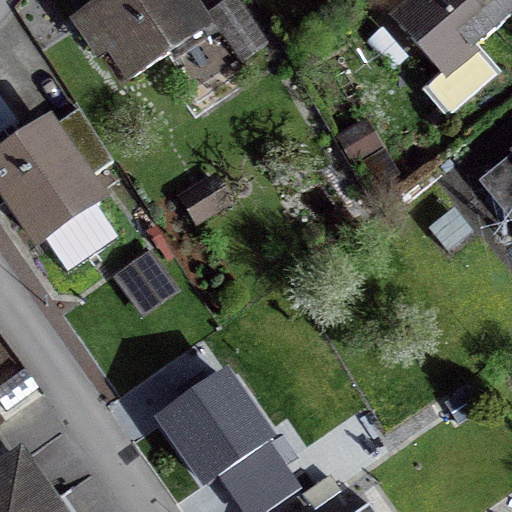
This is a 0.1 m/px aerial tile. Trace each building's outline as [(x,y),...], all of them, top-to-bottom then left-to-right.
[(194,25),(176,0),(115,0),(88,18),(131,81),(212,26),(233,58),(257,42),(230,1),(194,25)] [(490,35),(459,0),(427,0),(395,28),(439,79),(422,93),(446,121),(493,80),(469,53),(490,35)] [(511,0),(459,0),(490,35),(511,16),(511,0)] [(47,134),(44,130),(0,160),(0,195),(36,247),(96,205),(83,186),(110,167),(76,114),(47,134)] [(511,164),(482,189),(511,226),(511,164)] [(464,240),(449,221),(424,241),(439,260),(464,240)] [(119,286),(140,317),(171,295),(149,265),(119,286)] [(183,410),(162,425),(205,487),(261,449),(276,471),(277,470),(274,465),(308,442),(261,372),(227,395),(220,385),(205,395),(198,384),(176,399),(183,410)] [(50,511),(16,464),(0,475),(0,511),(50,511)]
